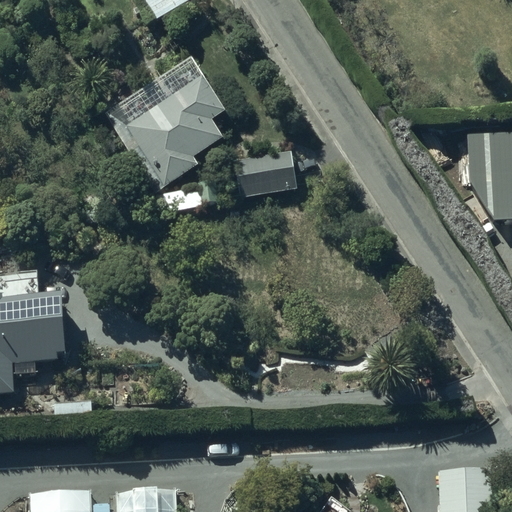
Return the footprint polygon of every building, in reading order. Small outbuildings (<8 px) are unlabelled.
[(195,0),(144,0),(158,24),(196,1),(195,0)] [(124,104),(106,115),(157,196),(201,169),(197,161),(226,143),(214,124),(228,115),(194,61),(137,96),(130,85),(117,93),(124,104)] [(295,155),(236,163),(241,201),(300,193),(295,155)] [(200,190),(163,197),(167,217),(204,209),(204,207),(222,204),(218,182),(200,186),(200,190)] [(5,301),(5,297),(0,297),(0,397),(16,397),(15,367),(17,367),(17,377),(37,377),(37,365),(61,365),(61,362),(68,362),(66,298),(5,301)] [(495,511),(494,470),(439,472),(440,511),(495,511)] [(180,511),(179,492),(117,495),(118,511),(180,511)]
